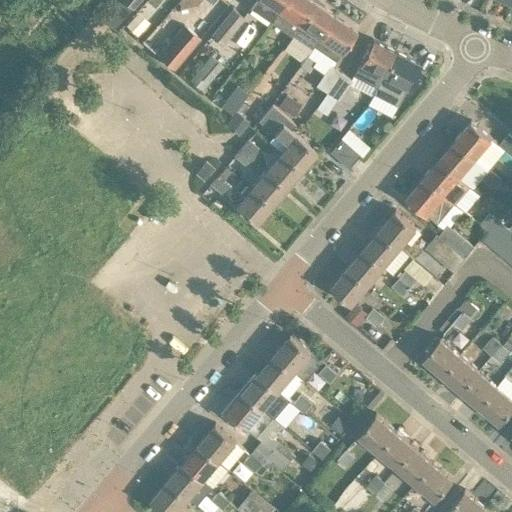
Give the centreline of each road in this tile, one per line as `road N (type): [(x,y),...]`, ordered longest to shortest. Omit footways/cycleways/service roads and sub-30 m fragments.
road 1 (residential): [(285,286),(480,55)]
road 2 (residential): [(285,286),(511,479)]
road 3 (residential): [(101,499),(285,286)]
